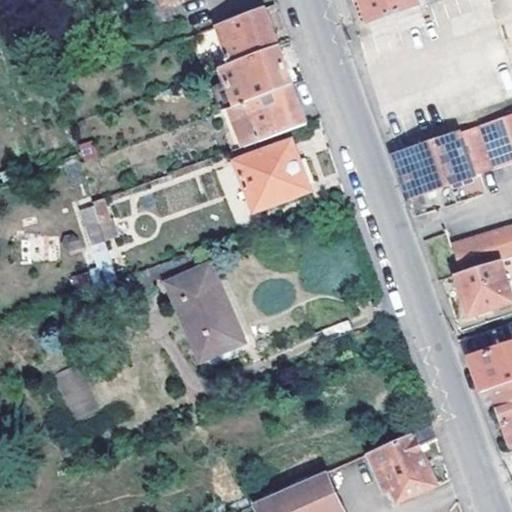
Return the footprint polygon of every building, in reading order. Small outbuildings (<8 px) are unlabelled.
[(190,0),(166,0),(170,9),(190,0)] [(421,3),(419,0),(364,0),(372,21),(397,12),(421,3)] [(429,0),(419,0),(421,3),(423,8),(432,5),(429,0)] [(227,54),(231,64),(280,48),(266,9),(216,25),(227,54)] [(234,108),(293,86),(280,48),(231,64),(219,67),(234,108)] [(216,58),(219,67),(231,64),(227,54),(216,58)] [(246,146),(286,130),(307,123),(300,105),(293,86),(234,108),(233,108),(246,146)] [(511,162),(511,129),(508,116),(409,151),(396,156),(410,198),(511,162)] [(286,130),(246,146),(234,150),(253,211),(310,192),(293,140),(290,141),(286,130)] [(106,199),(78,207),(89,245),(117,237),(106,199)] [(511,224),(451,246),(461,274),(510,259),(511,258),(511,224)] [(511,302),(511,299),(511,298),(511,264),(510,259),(461,274),(455,276),(468,316),(511,302)] [(191,361),(234,346),(205,266),(162,282),(191,361)] [(143,270),(117,280),(74,295),(79,310),(117,295),(120,302),(150,292),(143,270)] [(491,388),(511,380),(511,343),(472,358),(483,391),(491,388)] [(511,380),(491,388),(510,444),(511,443),(511,380)] [(428,444),(435,440),(430,426),(368,453),(385,493),(393,489),(399,503),(436,487),(422,454),(428,444)] [(345,511),(328,471),(256,503),(259,511),(345,511)]
